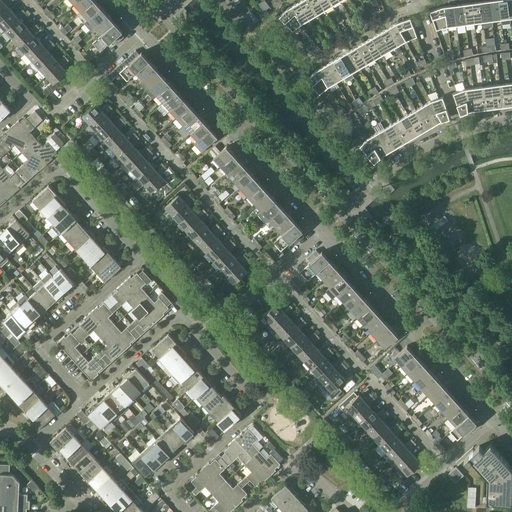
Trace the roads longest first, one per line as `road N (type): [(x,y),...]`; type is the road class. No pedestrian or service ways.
road 1 (residential): [(77,403),(34,352),(139,255),(57,165),(0,217)]
road 2 (residential): [(185,511),(166,490),(257,406),(189,327),(165,323),(77,403)]
road 3 (residential): [(275,275),(93,76)]
road 4 (residential): [(445,464),(275,275)]
road 5 (residential): [(322,231),(493,419)]
road 6 (tertiary): [(511,400),(343,213)]
road 7 (residential): [(382,179),(219,0)]
road 8 (residential): [(351,511),(293,467),(242,511)]
road 9 (residential): [(461,130),(414,0)]
road 10 (tertiary): [(343,213),(250,111)]
road 11 (residential): [(230,130),(322,231)]
road 12 (tertiary): [(250,111),(160,12)]
road 13 (residential): [(142,30),(230,130)]
